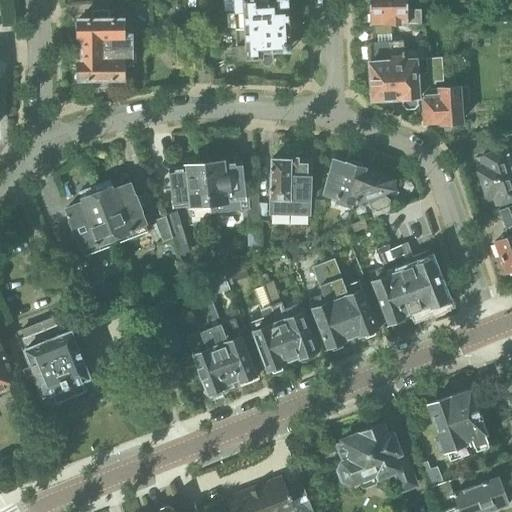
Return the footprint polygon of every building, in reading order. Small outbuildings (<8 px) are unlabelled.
[(236,28),(290,25),(288,0),(224,0),(225,11),(235,10),(236,28)] [(370,0),(371,24),(422,23),(422,9),(408,9),(408,0),(370,0)] [(84,49),(134,49),(134,32),(124,32),(124,18),(110,19),(110,10),(94,11),(94,19),(81,19),(81,22),(78,22),(78,35),(81,35),(81,38),(84,38),(84,49)] [(290,25),(236,28),(237,48),(220,49),(220,62),(259,59),(266,65),(270,65),(273,61),(273,52),(292,51),(290,25)] [(393,61),(391,42),(393,42),(392,27),(372,27),(372,39),(378,39),(378,43),(369,43),(370,60),(369,60),(372,100),(397,98),(396,79),(391,79),(389,61),(393,61)] [(421,96),(420,87),(419,73),(427,72),(427,63),(427,58),(406,59),(404,41),(393,42),(391,42),(393,61),(389,61),(391,79),(396,79),(397,98),(402,98),(403,105),(407,110),(415,109),(418,104),(417,97),(421,96)] [(187,50),(187,46),(175,47),(177,67),(189,66),(187,50)] [(134,49),(84,49),(85,60),(81,60),(81,72),(80,72),(76,74),(76,79),(79,82),(84,82),(85,78),(95,78),(95,87),(111,87),(111,78),(125,78),(125,65),(134,65),(134,49)] [(187,50),(189,66),(190,70),(201,68),(199,49),(187,50)] [(470,102),(469,86),(439,88),(440,94),(423,95),(425,122),(441,121),(441,123),(463,122),(461,103),(470,102)] [(484,165),(477,167),(478,171),(477,173),(479,178),(482,180),(482,183),(511,173),(511,146),(510,147),(481,157),(484,165)] [(272,159),(271,199),(272,199),(271,213),(309,214),(309,200),(310,200),(311,160),(272,159)] [(334,160),(324,193),(337,196),(334,204),(353,210),(355,201),(356,201),(357,198),(365,169),(365,168),(364,168),(362,163),(352,160),(348,163),(347,163),(347,164),(334,160)] [(223,161),(205,163),(210,209),(211,213),(247,209),(248,230),(260,230),(258,200),(249,201),(249,198),(244,198),(240,162),(224,164),(223,161)] [(187,168),(171,169),(175,206),(192,204),(193,211),(210,209),(205,163),(187,165),(187,168)] [(357,198),(356,201),(369,206),(374,217),(390,211),(389,206),(391,199),(386,196),(384,190),(393,188),(393,180),(365,169),(357,198)] [(511,173),(482,183),(483,186),(483,189),(484,194),(487,196),(488,199),(494,197),(497,205),(511,199),(511,173)] [(110,180),(95,186),(117,243),(149,231),(141,210),(136,195),(135,195),(130,183),(115,189),(114,188),(113,188),(110,180)] [(78,242),(65,247),(76,275),(83,272),(96,267),(90,253),(117,243),(95,186),(79,192),(82,200),(81,201),(82,202),(67,208),(80,241),(78,242)] [(324,214),(324,202),(316,202),(316,214),(324,214)] [(268,203),(259,203),(259,216),(267,216),(268,203)] [(506,272),(511,270),(511,217),(508,207),(499,211),(509,237),(495,242),(506,272)] [(178,212),(166,215),(174,238),(176,245),(187,241),(178,212)] [(166,215),(156,220),(163,242),(173,238),(174,238),(166,215)] [(352,226),(354,232),(367,227),(364,221),(352,226)] [(391,250),(414,311),(429,305),(430,307),(447,300),(428,250),(413,256),(407,242),(390,249),(391,250)] [(390,249),(388,245),(375,250),(374,254),(378,262),(382,263),(383,267),(369,273),(388,323),(405,316),(404,315),(414,311),(391,250),(390,249)] [(65,247),(57,250),(68,278),(76,275),(65,247)] [(301,260),(297,250),(287,254),(292,264),(301,260)] [(327,347),(352,337),(325,267),(326,267),(324,262),(313,267),(323,294),(309,299),(327,347)] [(326,267),(325,267),(352,337),(361,334),(366,339),(374,335),(375,329),(376,328),(359,282),(344,287),(336,263),(326,267)] [(233,270),(225,274),(229,285),(238,282),(237,281),(233,270)] [(263,285),(291,360),(316,350),(299,304),(284,310),(273,281),(263,285)] [(291,360),(263,285),(255,289),(264,316),(248,321),(267,369),(291,360)] [(210,328),(231,383),(256,373),(235,318),(221,323),(213,301),(202,305),(205,313),(208,323),(209,323),(210,327),(210,328)] [(180,347),(164,302),(142,310),(158,355),(180,347)] [(18,331),(25,349),(43,395),(90,377),(71,331),(65,316),(64,313),(18,331)] [(198,327),(208,323),(205,313),(195,317),(198,327)] [(231,383),(210,328),(210,327),(186,337),(207,392),(231,383)] [(19,379),(26,376),(18,352),(23,350),(17,335),(6,340),(12,354),(6,356),(10,366),(13,365),(19,379)] [(10,366),(6,356),(0,341),(0,391),(17,385),(10,366)] [(485,433),(469,388),(452,394),(452,395),(429,403),(441,437),(434,440),(439,452),(447,450),(450,460),(469,454),(466,445),(470,443),(470,445),(474,444),(476,451),(488,446),(483,433),(485,433)] [(336,442),(344,463),(342,463),(339,469),(343,479),(349,482),(357,479),(361,488),(363,488),(368,489),(373,486),(376,484),(378,482),(375,472),(378,471),(379,476),(395,469),(403,489),(414,484),(407,465),(411,464),(405,449),(398,452),(391,433),(385,436),(380,422),(360,430),(362,433),(336,442)] [(429,487),(443,482),(438,467),(431,469),(428,461),(421,463),(429,487)] [(286,488),(282,476),(225,498),(230,511),(278,511),(293,506),(294,510),(292,511),(312,511),(301,482),(286,488)] [(443,482),(429,487),(435,504),(455,497),(459,508),(447,511),(485,511),(509,503),(499,477),(455,493),(451,480),(443,482)] [(205,511),(201,501),(187,506),(189,511),(205,511)]
